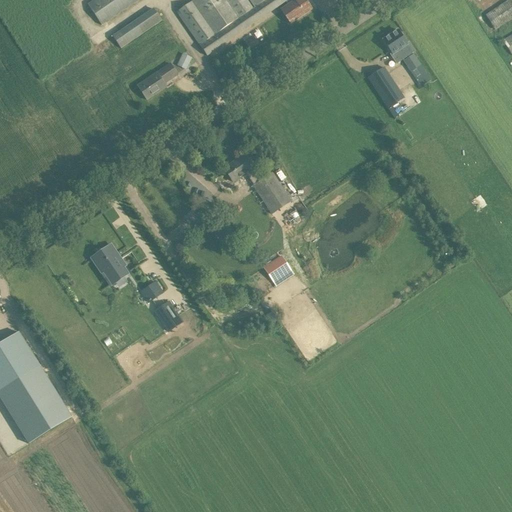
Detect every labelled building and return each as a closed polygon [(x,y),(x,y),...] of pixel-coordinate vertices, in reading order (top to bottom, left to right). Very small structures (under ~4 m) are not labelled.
[(139,0),(91,0),(87,3),(102,25),(139,0)] [(277,8),(286,1),(288,0),(194,0),(177,12),(207,56),(277,8)] [(288,4),(280,9),(290,24),(313,9),(306,0),(288,0),(286,1),(288,4)] [(511,19),(511,0),(509,0),(485,16),(495,31),(511,19)] [(150,7),(108,35),(117,49),(160,21),(150,7)] [(408,44),(399,30),(385,39),(395,53),(399,50),(404,57),(409,54),(404,46),(408,44)] [(511,34),(502,41),(511,55),(511,34)] [(257,43),(252,36),(244,41),(249,48),(257,43)] [(192,58),(182,53),(176,66),(186,70),(192,58)] [(421,65),(414,54),(404,60),(408,67),(411,72),(417,81),(421,79),(424,85),(432,80),(428,75),(421,65)] [(177,75),(170,64),(137,86),(147,100),(166,87),(161,80),(168,76),(170,80),(177,75)] [(404,97),(385,68),(369,78),(388,108),(404,97)] [(291,201),(291,200),(272,172),(272,173),(261,179),(245,155),(225,169),(233,181),(246,173),(253,184),(253,185),(272,214),(291,201)] [(219,240),(230,229),(221,220),(211,231),(219,240)] [(113,243),(91,257),(103,274),(105,272),(113,284),(130,273),(126,267),(129,265),(113,243)] [(281,256),(263,267),(276,286),(293,275),(281,256)] [(155,283),(142,292),(148,302),(162,293),(155,283)] [(155,312),(168,331),(182,322),(169,303),(155,312)] [(0,343),(0,397),(28,443),(71,417),(18,332),(0,343)]
